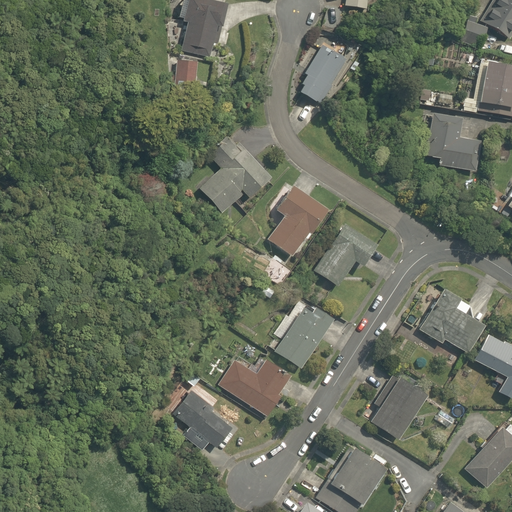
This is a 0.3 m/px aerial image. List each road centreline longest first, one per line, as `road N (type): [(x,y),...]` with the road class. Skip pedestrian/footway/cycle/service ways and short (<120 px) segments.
road 1 (residential): [(297,11),(278,96),(287,139),(431,251)]
road 2 (residential): [(257,482),(283,463),(401,278),(431,251)]
